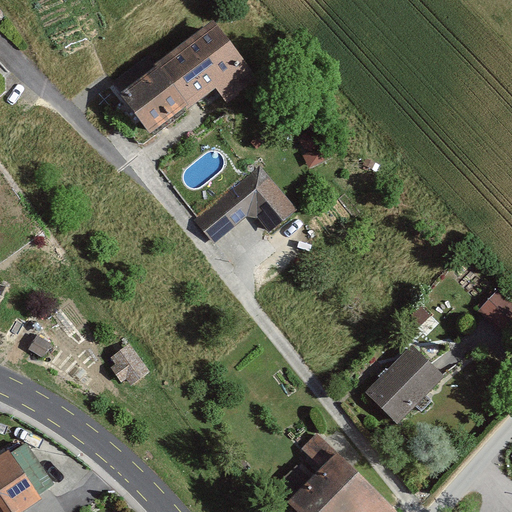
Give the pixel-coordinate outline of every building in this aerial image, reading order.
[(118,87),(152,132),(212,87),(222,100),(255,74),(211,16),(118,87)] [(258,169),(192,221),(210,244),(249,214),(268,238),(296,216),(258,169)] [(132,384),(151,367),(130,343),(111,359),(132,384)] [(410,344),(362,390),(396,422),(442,372),(410,344)] [(387,511),(393,507),(313,432),(298,447),(315,462),(282,496),(298,511),(349,511),(387,511)] [(0,511),(8,511),(38,492),(6,447),(0,451),(0,511)]
